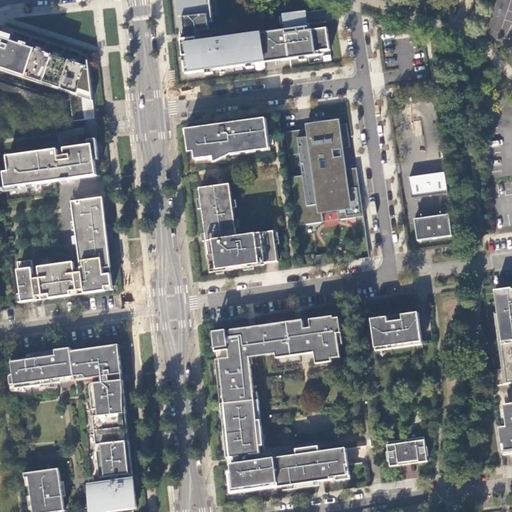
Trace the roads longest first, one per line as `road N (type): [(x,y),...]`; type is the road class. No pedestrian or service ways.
road 1 (residential): [(172,306),(388,273)]
road 2 (residential): [(149,112),(365,81)]
road 3 (tertiary): [(172,306),(194,511)]
road 4 (residential): [(511,484),(311,511)]
road 5 (tertiary): [(149,112),(172,306)]
road 6 (residential): [(388,273),(365,81)]
road 7 (residential): [(172,306),(10,330)]
